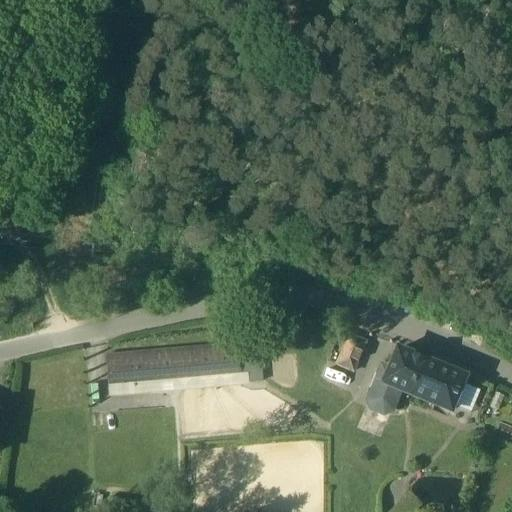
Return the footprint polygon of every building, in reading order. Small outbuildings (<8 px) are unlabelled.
[(366,342),(349,335),(337,364),(353,371),(366,342)] [(259,338),(238,339),(238,349),(240,381),(245,380),(245,388),(262,387),(259,338)] [(238,349),(103,357),(105,388),(240,381),(238,349)] [(465,377),(398,349),(389,369),(383,383),(400,390),(451,411),(465,377)] [(383,366),(368,400),(371,408),(384,413),(392,410),(400,390),(383,383),(389,369),(383,366)]
